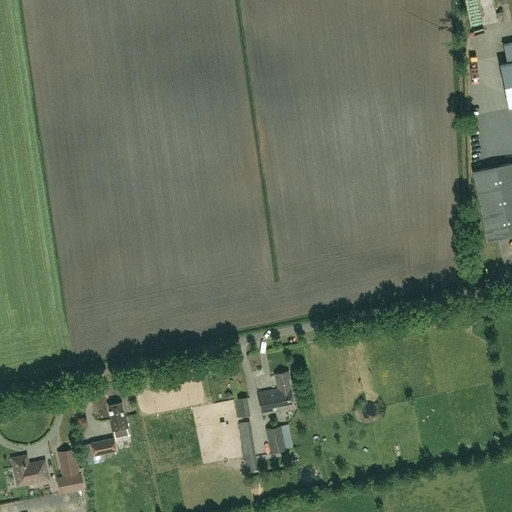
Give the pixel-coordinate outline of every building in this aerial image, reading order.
[(511,62),(501,65),(509,106),(511,105),(511,62)] [(511,234),(511,162),(473,170),(488,240),(511,234)] [(278,388),(258,392),(263,414),(295,408),(289,378),(290,377),(288,370),(275,373),(278,388)] [(247,397),(235,399),(235,401),(238,417),(250,415),(247,397)] [(108,404),(111,419),(110,419),(112,430),(128,426),(126,416),(125,416),(122,401),(108,404)] [(239,423),(247,471),(258,469),(257,465),(249,421),(239,423)] [(286,448),(281,425),(266,428),(271,452),(286,448)] [(116,429),(117,437),(130,435),(129,427),(116,429)] [(285,433),(289,446),(295,444),(291,431),(285,433)] [(114,438),(91,442),(94,455),(116,450),(114,438)] [(59,455),(63,475),(78,472),(74,452),(59,455)] [(28,464),(26,455),(12,458),(17,481),(25,480),(26,482),(48,478),(44,460),(28,464)] [(84,488),(81,473),(58,477),(61,492),(84,488)]
